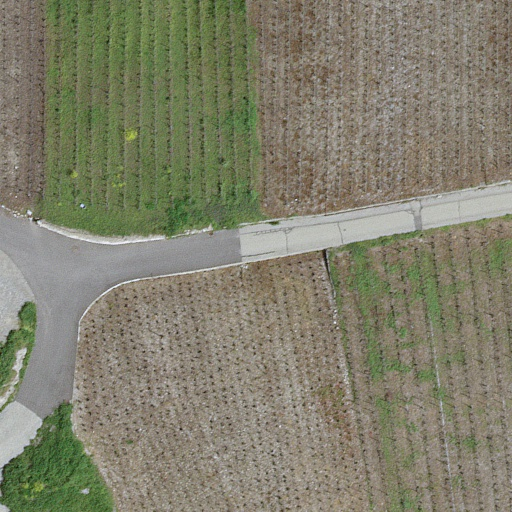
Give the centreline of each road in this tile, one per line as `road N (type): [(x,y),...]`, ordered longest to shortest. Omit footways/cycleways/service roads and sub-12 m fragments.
road 1 (unclassified): [(511,209),(65,271)]
road 2 (unclassified): [(0,442),(25,425),(48,367),(65,271)]
